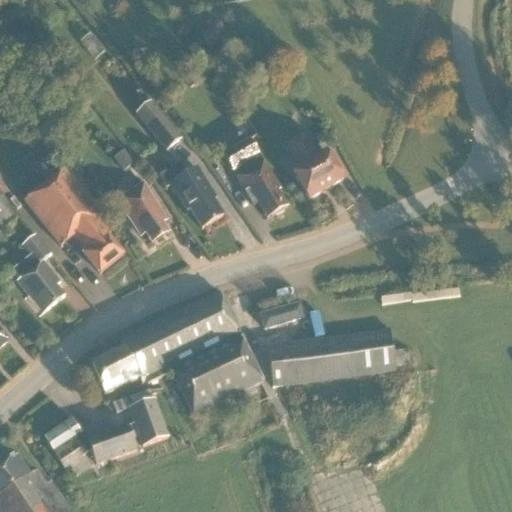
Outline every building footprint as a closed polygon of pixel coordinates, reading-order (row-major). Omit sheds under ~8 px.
[(213,31),(200,40),(207,50),(220,42),(213,31)] [(196,45),(187,51),(194,61),(203,55),(196,45)] [(141,93),(134,96),(137,103),(144,100),(141,93)] [(135,117),(166,155),(181,142),(150,105),(135,117)] [(315,159),(302,138),(288,147),(300,168),(290,174),(308,203),(342,182),(325,154),(315,159)] [(258,157),(249,141),(222,157),(232,173),(242,167),(258,157)] [(113,162),(122,174),(133,165),(123,153),(113,162)] [(279,192),(258,157),(242,167),(246,174),(236,180),(252,208),(257,206),(266,222),(286,210),(277,194),(279,192)] [(186,214),(189,213),(201,232),(222,219),(212,204),(215,202),(196,171),(185,177),(180,169),(176,168),(158,179),(165,191),(170,188),(186,214)] [(48,184),(22,205),(58,250),(72,239),(85,255),(82,257),(98,276),(122,257),(107,239),(109,237),(96,221),(100,217),(64,171),(48,184)] [(166,223),(142,186),(117,202),(140,239),(144,236),(150,246),(167,235),(161,226),(166,223)] [(18,220),(0,196),(0,229),(3,233),(18,220)] [(49,258),(34,239),(21,249),(28,259),(11,273),(18,282),(16,284),(27,298),(23,301),(37,320),(63,299),(55,289),(59,286),(42,264),(50,258),(50,257),(49,258)] [(143,274),(116,285),(121,296),(148,285),(143,274)] [(262,385),(218,295),(119,342),(123,350),(89,366),(103,397),(138,380),(141,386),(145,383),(147,386),(171,375),(192,418),(262,385)] [(394,372),(389,332),(266,350),(272,389),(394,372)] [(127,412),(151,403),(147,394),(112,407),(116,416),(127,412)] [(153,402),(151,403),(127,412),(141,450),(167,440),(153,402)] [(80,437),(71,422),(43,440),(59,464),(82,448),(85,452),(90,451),(95,467),(136,453),(127,428),(86,442),(83,435),(80,437)] [(28,479),(15,460),(0,469),(0,511),(68,511),(49,484),(45,487),(36,474),(28,479)]
